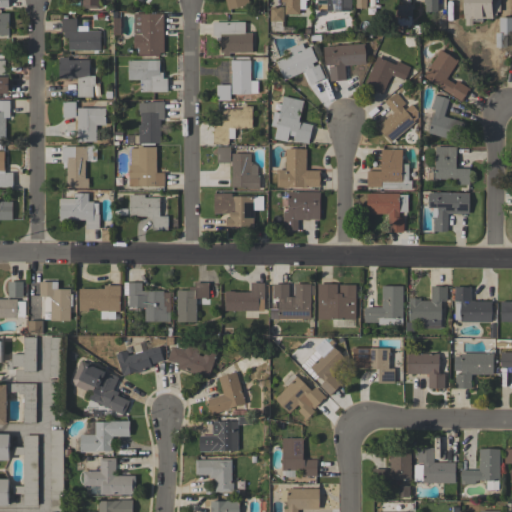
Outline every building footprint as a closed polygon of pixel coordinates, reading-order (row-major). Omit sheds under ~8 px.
[(100,0),(100,9),(81,8),(81,0),(100,0)] [(224,0),(248,0),(249,4),(227,10),(224,0)] [(281,0),(305,0),(305,9),(299,9),(299,14),(285,14),(285,2),(281,2),(281,0)] [(327,11),(327,1),(317,1),(317,0),(351,0),(351,11),(327,11)] [(366,0),(366,8),(355,8),(355,0),(366,0)] [(437,0),(437,12),(425,11),(425,3),(423,3),(423,0),(437,0)] [(500,0),(500,11),(496,11),(496,15),(495,15),(495,16),(492,16),(492,19),(482,18),(482,21),(472,21),(472,25),(465,25),(465,18),(464,18),(464,0),(500,0)] [(411,25),(397,25),(397,4),(411,5),(411,25)] [(282,31),(269,31),(270,6),(283,7),(282,31)] [(0,13),(8,13),(9,35),(0,35),(0,13)] [(160,55),(138,55),(138,47),(133,47),(133,13),(163,13),(163,53),(160,53),(160,55)] [(67,50),(67,38),(62,38),(62,32),(59,32),(59,18),(61,18),(61,15),(66,15),(66,19),(75,19),(75,26),(87,26),(87,31),(99,31),(99,51),(67,50)] [(511,34),(506,34),(506,47),(495,47),(495,33),(499,33),(499,17),(511,17),(511,34)] [(245,32),(252,32),(252,52),(229,52),(229,57),(223,57),(223,52),(220,52),(220,40),(216,40),(216,36),(212,36),(212,22),(245,22),(245,32)] [(284,80),(276,61),(292,54),(289,49),(302,43),(304,49),(310,46),(317,61),(312,63),(313,66),(318,64),(324,78),(310,84),(304,71),(284,80)] [(346,80),(330,81),(329,67),(334,66),(334,64),(324,65),(323,47),(365,43),(366,64),(345,66),(346,80)] [(423,77),(441,49),(458,60),(446,78),(455,84),(457,81),(469,89),(461,101),(423,77)] [(382,94),(363,85),(377,56),(395,65),(397,61),(410,67),(404,80),(391,74),(382,94)] [(95,75),(95,86),(92,86),(92,97),(77,97),(77,78),(58,78),(58,57),(68,57),(68,60),(89,60),(89,75),(95,75)] [(8,93),(0,93),(0,60),(4,60),(4,72),(8,72),(8,77),(12,77),(12,90),(8,90),(8,93)] [(159,72),(163,72),(163,78),(167,78),(167,92),(140,92),(140,80),(128,80),(128,60),(159,60),(159,72)] [(250,81),(257,81),(257,94),(231,94),(231,70),(230,70),(230,60),(250,60),(250,81)] [(229,100),(216,100),(216,85),(229,85),(229,100)] [(414,121),(414,122),(390,142),(377,127),(393,113),(384,102),(396,92),(405,103),(401,106),(404,110),(410,104),(416,111),(416,119),(414,121)] [(443,116),(464,122),(458,142),(428,132),(435,110),(431,108),(435,95),(449,99),(443,116)] [(299,122),(312,125),(308,144),(294,140),(295,136),(288,135),(287,141),(274,139),(276,127),(270,126),(274,111),(279,113),(283,96),(303,101),(299,122)] [(0,100),(9,100),(9,119),(5,119),(5,142),(0,142),(0,100)] [(75,117),(62,117),(62,102),(75,101),(75,117)] [(164,119),(160,119),(160,144),(138,143),(135,143),(135,135),(138,135),(138,125),(140,125),(140,114),(138,114),(138,103),(147,103),(147,101),(164,102),(164,119)] [(234,138),(228,138),(228,144),(213,144),(212,126),(221,125),(221,109),(242,109),(242,106),(251,106),(252,128),(234,128),(234,138)] [(105,108),(105,125),(96,125),(96,142),(76,142),(77,108),(105,108)] [(84,178),(88,178),(88,188),(66,188),(66,163),(61,163),(61,146),(88,146),(87,160),(85,160),(84,178)] [(156,173),(164,173),(164,186),(136,186),(129,186),(129,166),(128,165),(128,148),(137,148),(137,147),(156,147),(156,173)] [(230,163),(216,163),(216,147),(230,147),(230,163)] [(469,169),(469,184),(455,184),(455,179),(435,179),(435,147),(456,147),(456,169),(469,169)] [(306,148),(306,170),(320,170),(320,186),(306,186),(306,188),(288,187),(288,188),(277,188),(277,170),(285,170),(285,148),(306,148)] [(381,149),(401,149),(401,164),(408,164),(408,181),(411,181),(411,189),(379,189),(379,187),(367,187),(367,171),(381,171),(381,149)] [(0,151),(4,151),(4,168),(4,173),(12,173),(12,186),(0,186),(0,151)] [(250,153),(250,161),(257,166),(257,175),(259,175),(259,189),(246,189),(246,187),(231,187),(230,177),(231,177),(231,153),(250,153)] [(287,191),(320,192),(320,220),(298,219),(297,231),(283,230),(283,212),(287,212),(287,192),(287,191)] [(73,193),(87,193),(87,201),(93,201),(93,203),(98,203),(98,214),(99,214),(99,229),(85,229),(85,220),(69,220),(69,221),(59,221),(59,198),(73,198),(73,193)] [(253,228),(226,228),(226,218),(230,218),(230,214),(214,214),(213,193),(223,193),(231,193),(231,196),(252,196),(252,213),(253,228)] [(398,193),(398,194),(407,194),(407,212),(398,212),(398,217),(403,217),(403,232),(388,232),(388,213),(367,213),(366,193),(398,193)] [(469,193),(468,214),(447,213),(447,231),(433,231),(433,217),(432,217),(433,208),(428,208),(428,193),(469,193)] [(144,195),(144,198),(160,198),(159,216),(168,216),(168,230),(152,230),(152,218),(149,218),(149,217),(129,216),(129,195),(144,195)] [(0,201),(12,201),(12,220),(0,219),(0,201)] [(7,297),(7,281),(22,281),(22,297),(7,297)] [(40,319),(40,297),(38,297),(39,282),(56,282),(56,289),(69,290),(69,295),(71,295),(71,306),(69,306),(69,321),(49,321),(49,319),(40,319)] [(183,286),(194,287),(194,282),(208,282),(208,298),(196,298),(196,322),(177,322),(177,290),(183,290),(183,286)] [(264,298),(263,298),(263,311),(224,310),(225,291),(234,291),(234,292),(250,292),(250,282),(264,282),(264,298)] [(163,291),(163,292),(169,292),(169,306),(168,306),(168,321),(145,321),(145,307),(129,307),(129,296),(128,296),(128,283),(142,283),(142,291),(163,291)] [(294,284),(311,284),(311,285),(313,285),(313,295),(310,295),(310,319),(278,319),(278,318),(272,318),(272,306),(277,306),(277,299),(272,299),(273,284),(289,284),(289,296),(294,297),(294,284)] [(337,284),(337,293),(339,293),(339,284),(355,284),(355,320),(354,320),(354,327),(332,327),(332,319),(317,319),(317,284),(337,284)] [(120,296),(119,296),(119,311),(114,311),(114,319),(100,319),(100,311),(99,311),(99,308),(88,308),(88,311),(79,311),(79,289),(104,289),(104,285),(120,285),(120,296)] [(402,324),(378,324),(378,322),(364,322),(364,307),(382,308),(382,286),(402,286),(402,324)] [(409,321),(409,298),(420,298),(420,301),(430,301),(431,286),(447,286),(446,301),(441,301),(440,321),(409,321)] [(460,321),(460,320),(454,320),(454,286),(471,286),(471,302),(492,302),(492,321),(460,321)] [(0,299),(17,299),(17,301),(25,301),(25,317),(17,317),(17,318),(0,318),(0,299)] [(511,301),(511,322),(500,322),(500,301),(511,301)] [(42,321),(41,334),(28,333),(28,320),(42,321)] [(36,371),(23,371),(23,367),(12,367),(12,369),(6,369),(6,360),(11,360),(11,354),(23,354),(23,337),(36,337),(36,371)] [(64,337),(62,425),(50,424),(51,385),(54,385),(54,377),(49,377),(50,337),(64,337)] [(341,384),(330,396),(319,385),(323,381),(310,367),(321,355),(314,348),(323,338),(331,345),(331,344),(346,358),(331,374),(341,384)] [(172,346),(175,347),(176,342),(186,345),(186,343),(200,348),(198,355),(203,356),(205,350),(216,354),(208,377),(194,372),(193,373),(177,368),(179,364),(167,360),(172,346)] [(159,346),(163,360),(151,364),(152,367),(144,370),(138,372),(138,371),(134,372),(134,371),(126,374),(127,375),(123,376),(118,360),(117,361),(115,354),(126,350),(128,355),(159,346)] [(389,355),(388,355),(388,368),(394,368),(394,383),(378,383),(378,369),(356,368),(356,348),(389,348),(389,355)] [(511,366),(500,366),(500,352),(511,352),(511,366)] [(438,353),(438,374),(444,374),(444,388),(428,388),(428,374),(406,374),(407,353),(438,353)] [(493,354),(493,374),(471,374),(471,388),(455,388),(455,374),(460,374),(460,353),(461,353),(493,354)] [(88,398),(90,393),(75,385),(72,380),(81,360),(118,377),(113,390),(118,392),(117,395),(129,401),(123,415),(88,398)] [(245,403),(229,407),(230,409),(211,414),(210,410),(209,410),(207,404),(208,404),(207,399),(223,395),(218,377),(235,371),(245,403)] [(283,383),(293,373),(296,377),(297,376),(311,391),(315,386),(325,397),(314,408),(312,407),(311,408),(314,411),(312,413),(312,414),(309,417),(308,417),(306,419),(297,411),(300,408),(297,405),(289,413),(274,398),(286,386),(283,383)] [(18,394),(18,392),(6,392),(5,424),(0,424),(0,383),(36,383),(36,423),(23,422),(23,394),(18,394)] [(113,440),(111,440),(111,450),(107,450),(107,452),(104,452),(104,451),(97,451),(97,452),(80,451),(80,434),(95,434),(95,422),(109,422),(109,421),(129,421),(129,436),(113,436),(113,440)] [(219,451),(212,451),(212,452),(199,452),(199,436),(215,436),(215,434),(213,434),(213,421),(237,421),(237,450),(219,450),(219,451)] [(63,449),(71,449),(71,456),(63,456),(63,510),(50,510),(50,430),(63,430),(63,449)] [(9,460),(0,460),(0,479),(8,479),(8,505),(0,504),(0,433),(9,434),(9,460)] [(37,505),(23,505),(23,493),(12,493),(12,486),(23,486),(23,455),(13,455),(13,447),(23,447),(23,435),(37,435),(37,505)] [(303,459),(316,459),(316,476),(301,476),(301,471),(295,471),(295,476),(285,476),(285,475),(282,475),(282,470),(282,438),(303,438),(303,459)] [(389,469),(390,447),(411,447),(410,486),(409,486),(409,497),(398,497),(398,485),(400,485),(400,480),(395,480),(395,484),(388,484),(388,480),(372,480),(373,468),(389,469)] [(455,462),(455,483),(422,483),(422,481),(414,481),(414,465),(422,465),(422,462),(417,462),(417,457),(414,457),(414,447),(433,448),(433,462),(455,462)] [(499,480),(498,480),(498,489),(486,489),(486,480),(477,480),(477,481),(475,481),(475,484),(460,484),(460,470),(478,470),(479,449),(499,449),(499,480)] [(231,483),(233,483),(233,479),(242,479),(242,481),(244,481),(244,490),(232,490),(232,492),(215,491),(215,481),(214,481),(214,478),(209,478),(209,475),(195,475),(195,460),(197,460),(197,456),(207,456),(207,459),(231,459),(231,483)] [(135,475),(135,494),(100,494),(100,485),(83,485),(83,471),(100,471),(100,458),(115,458),(116,475),(135,475)] [(318,489),(318,509),(297,509),(297,511),(283,511),(283,509),(287,509),(287,501),(280,501),(280,490),(287,490),(287,488),(318,489)] [(98,511),(98,501),(119,501),(119,500),(132,500),(132,511),(98,511)] [(210,511),(210,501),(214,501),(214,500),(226,500),(239,500),(239,511),(210,511)]
